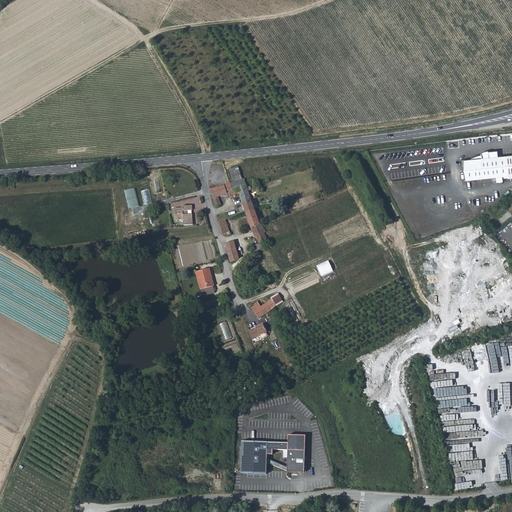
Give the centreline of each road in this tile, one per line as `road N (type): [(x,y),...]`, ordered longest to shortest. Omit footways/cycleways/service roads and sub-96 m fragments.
road 1 (secondary): [(0,173),(361,141),(511,114)]
road 2 (unclassified): [(511,492),(455,501),(337,493),(186,499),(94,511)]
road 3 (track): [(200,157),(204,147),(143,41),(155,30),(330,0)]
road 4 (track): [(0,249),(24,259),(69,303),(75,327),(0,486)]
road 5 (track): [(0,118),(143,41),(90,0)]
